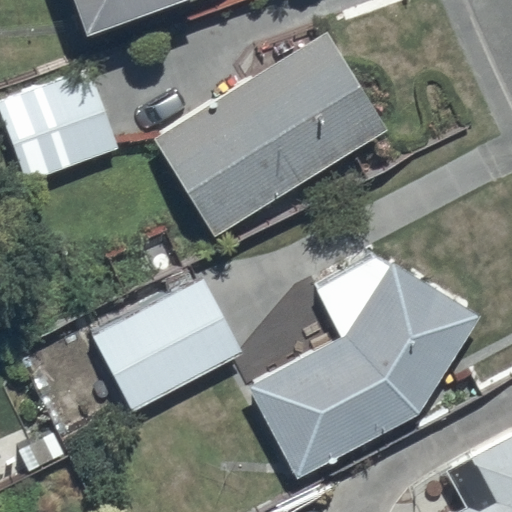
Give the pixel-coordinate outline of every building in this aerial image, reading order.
[(78,0),(84,15),(125,0),(78,0)] [(317,10),(145,116),(204,213),(376,107),(317,10)] [(81,52),(0,82),(0,102),(24,166),(111,133),(81,52)] [(406,393),(469,297),(386,243),(383,248),(365,236),(305,269),(331,316),(237,367),(287,458),(406,393)] [(196,260),(84,318),(123,393),(235,335),(196,260)] [(458,488),(409,511),(511,511),(511,406),(436,444),(458,488)]
